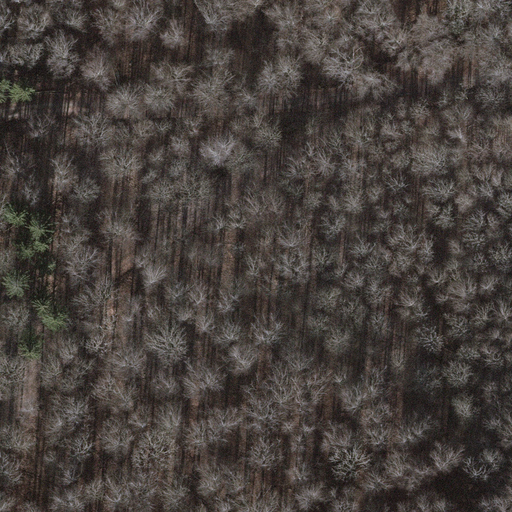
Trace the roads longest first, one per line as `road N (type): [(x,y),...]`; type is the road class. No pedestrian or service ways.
road 1 (track): [(429,83),(248,176),(82,297),(0,431)]
road 2 (track): [(0,112),(65,104),(200,110),(511,74)]
